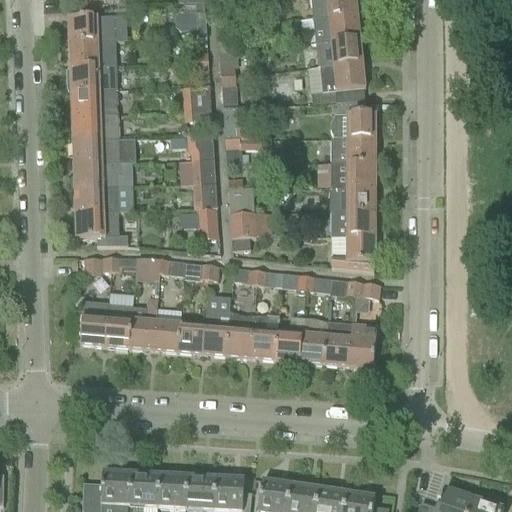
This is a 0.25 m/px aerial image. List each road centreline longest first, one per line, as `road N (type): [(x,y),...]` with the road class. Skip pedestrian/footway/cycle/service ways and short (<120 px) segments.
road 1 (residential): [(417,430),(418,0)]
road 2 (residential): [(25,0),(39,404)]
road 3 (residential): [(39,404),(417,430)]
